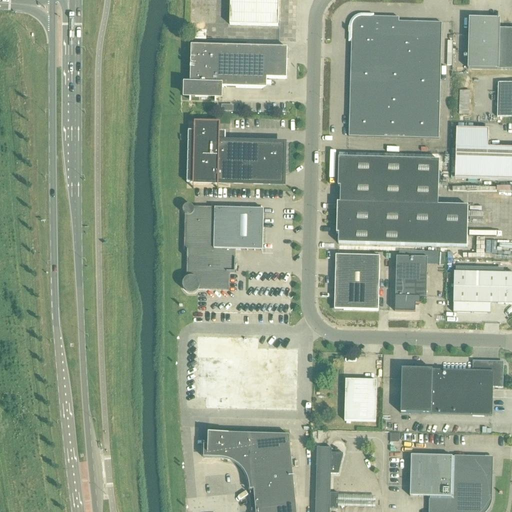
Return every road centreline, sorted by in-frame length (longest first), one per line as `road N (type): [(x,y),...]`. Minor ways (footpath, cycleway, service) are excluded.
road 1 (unclassified): [(511,342),(343,337),(317,326),(309,299),(315,18),(322,0)]
road 2 (primary): [(95,511),(82,348),(75,0)]
road 3 (primary): [(52,43),(55,311),(75,511)]
